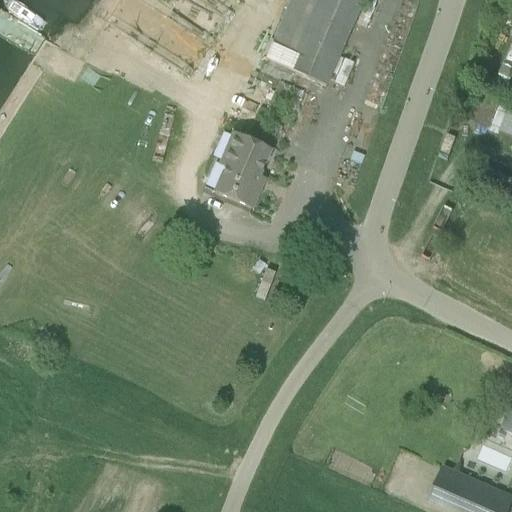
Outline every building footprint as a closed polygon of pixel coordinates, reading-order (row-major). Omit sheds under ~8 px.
[(291,0),(264,63),(325,89),(363,0),(291,0)] [(511,139),(511,111),(498,104),(487,126),(511,139)] [(269,154),(232,139),(219,168),(225,170),(214,196),(251,212),(260,190),(255,187),(269,154)] [(511,404),(500,430),(511,435),(511,404)] [(453,511),(508,511),(511,504),(511,500),(443,470),(429,501),(453,511)]
